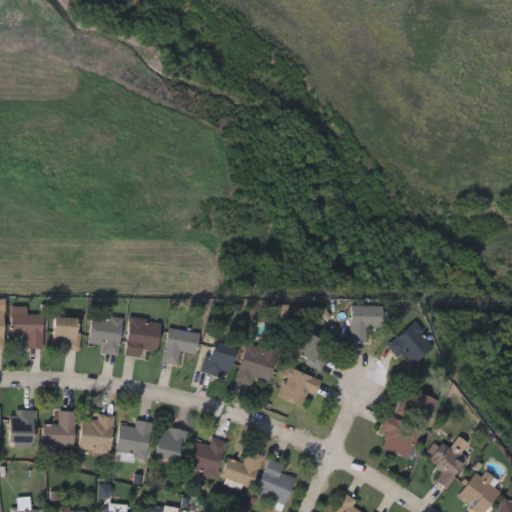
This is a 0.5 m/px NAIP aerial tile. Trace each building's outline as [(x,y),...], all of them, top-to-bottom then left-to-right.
[(380,305),(380,326),(365,326),(365,339),(348,339),(348,304),(380,305)] [(8,314),(40,314),(40,347),(24,347),(24,333),(8,333),(8,314)] [(120,319),(116,347),(85,343),(90,315),(120,319)] [(75,349),(49,347),(51,316),(77,318),(75,349)] [(154,351),(141,350),(140,357),(123,355),(127,318),(157,321),(154,351)] [(402,351),(396,357),(384,345),(411,321),(432,344),(412,362),(402,351)] [(175,364),(159,361),(165,327),(196,333),(192,354),(177,351),(175,364)] [(289,353),(304,330),(330,348),(315,370),(289,353)] [(202,371),(209,341),(234,348),(226,378),(202,371)] [(274,353),(266,381),(255,378),(253,386),(233,380),(243,344),(274,353)] [(305,393),(299,406),(273,394),(285,365),(318,380),(311,395),(305,393)] [(424,423),(394,411),(404,387),(434,399),(424,423)] [(7,440),(9,408),(33,410),(31,442),(7,440)] [(73,411),(72,444),(40,444),(40,423),(56,424),(56,411),(73,411)] [(79,420),(93,421),(94,414),(111,416),(107,453),(76,449),(79,420)] [(377,429),(384,414),(416,428),(403,458),(378,447),(384,432),(377,429)] [(131,427),(133,419),(149,422),(142,459),(112,453),(118,424),(131,427)] [(176,461),(151,455),(159,424),(183,430),(176,461)] [(192,440),(207,444),(209,438),(223,442),(214,477),(184,469),(192,440)] [(443,488),(432,481),(439,471),(425,461),(439,440),(464,457),(443,488)] [(240,462),(244,449),(260,455),(249,487),(218,477),(225,457),(240,462)] [(277,472),(291,477),(282,505),(252,495),(265,458),(281,463),(277,472)] [(493,480),(489,486),(496,491),(481,511),(473,511),(453,498),(472,473),(480,478),(484,473),(493,480)] [(349,506),(358,511),(327,511),(339,493),(352,501),(349,506)] [(38,508),(38,511),(8,511),(8,508),(15,508),(15,497),(27,496),(28,509),(38,508)] [(511,511),(494,511),(501,496),(511,500),(511,511)]
